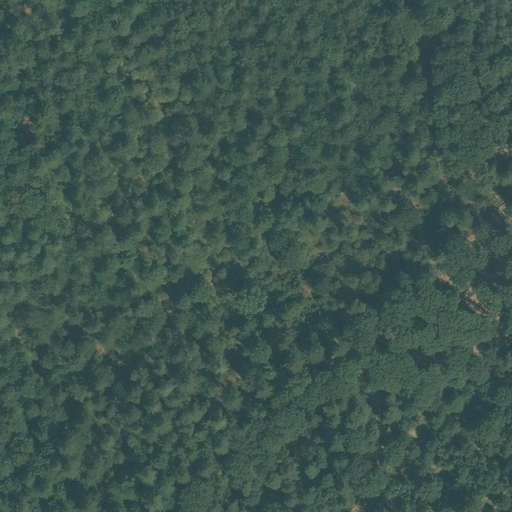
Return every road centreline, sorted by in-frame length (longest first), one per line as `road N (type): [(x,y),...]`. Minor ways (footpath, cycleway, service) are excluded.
road 1 (track): [(360,0),(0,325)]
road 2 (track): [(511,195),(168,511)]
road 3 (track): [(0,157),(297,511)]
road 4 (track): [(161,0),(0,139)]
